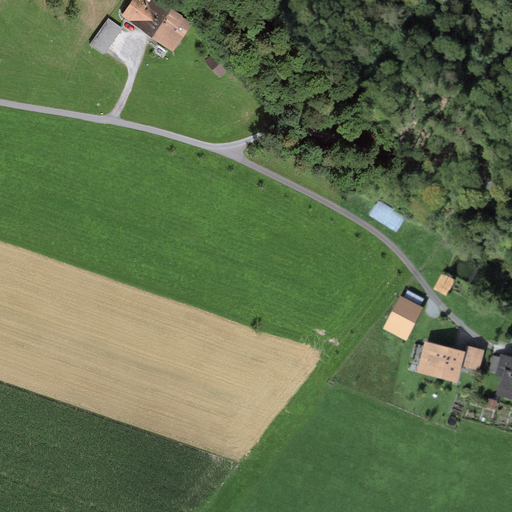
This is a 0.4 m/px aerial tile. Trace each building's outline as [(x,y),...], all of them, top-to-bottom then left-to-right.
[(135,0),(126,13),(157,35),(172,10),(158,0),(156,0),(152,6),(143,0),(135,0)] [(181,16),(172,10),(157,35),(172,45),(185,26),(188,28),(191,24),(181,17),(181,16)] [(121,27),(108,18),(91,43),(104,53),(121,27)] [(229,67),(216,53),(208,60),(221,74),(229,67)] [(404,218),(379,202),(371,215),(396,231),(404,218)] [(442,274),(435,288),(447,294),(453,281),(442,274)] [(418,309),(403,301),(388,327),(404,336),(418,309)] [(459,354),(426,346),(419,369),(453,378),(459,354)] [(467,349),(463,364),(478,368),(481,353),(467,349)] [(491,370),(505,375),(500,392),(511,395),(511,361),(494,357),(491,370)]
